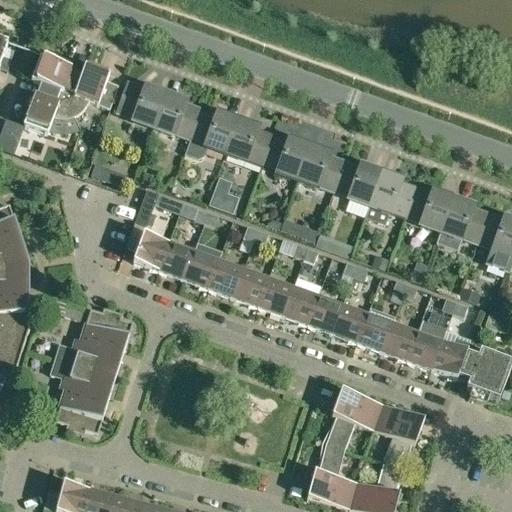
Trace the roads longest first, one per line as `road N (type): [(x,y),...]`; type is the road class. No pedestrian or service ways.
road 1 (unclassified): [(511,159),(66,0)]
road 2 (residential): [(456,417),(159,315)]
road 3 (residential): [(159,315),(91,290),(62,180)]
road 4 (residential): [(116,463),(288,511)]
road 5 (residential): [(116,463),(159,315)]
road 6 (residential): [(9,511),(23,462),(36,451),(55,447),(116,463)]
